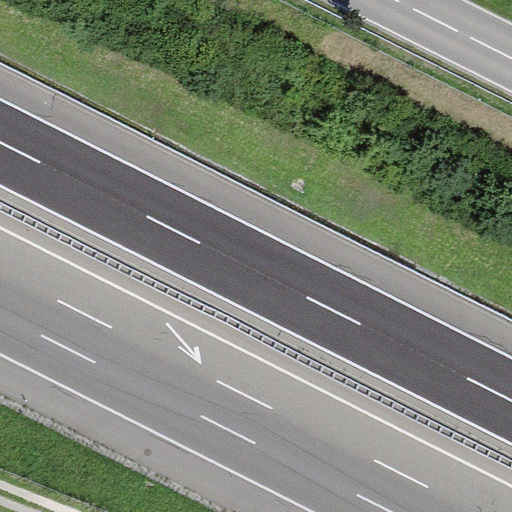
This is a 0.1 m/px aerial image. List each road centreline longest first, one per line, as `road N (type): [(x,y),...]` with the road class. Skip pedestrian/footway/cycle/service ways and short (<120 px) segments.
road 1 (motorway): [(511,398),(0,139)]
road 2 (motorway): [(0,294),(431,511)]
road 3 (primary): [(393,0),(511,59)]
